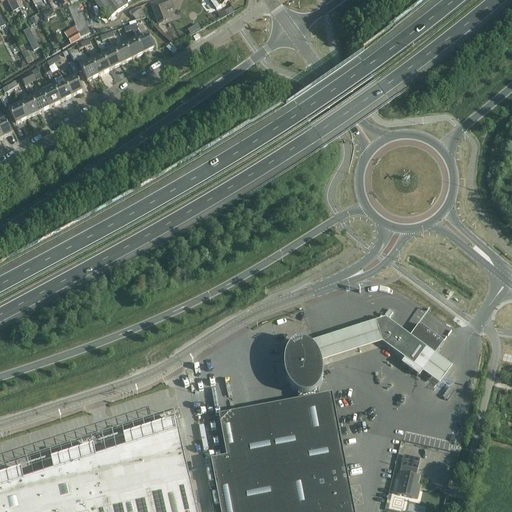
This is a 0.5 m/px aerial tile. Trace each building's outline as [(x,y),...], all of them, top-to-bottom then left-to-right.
[(16,2),(14,0),(0,0),(0,2),(0,3),(6,0),(12,13),(19,9),(16,2)] [(92,0),(108,20),(127,6),(122,0),(92,0)] [(169,0),(165,0),(151,6),(158,23),(168,19),(164,11),(173,8),(169,0)] [(222,6),(229,0),(212,0),(211,1),(217,9),(222,5),(222,6)] [(69,14),(79,10),(77,5),(67,9),(69,14)] [(132,17),(140,12),(137,9),(129,14),(132,17)] [(43,15),(45,20),(55,15),(52,10),(43,15)] [(71,19),(81,15),(79,10),(69,14),(71,19)] [(140,12),(132,17),(136,20),(144,16),(140,12)] [(74,24),(83,20),(81,15),(71,19),(74,24)] [(33,19),(27,22),(30,28),(36,25),(33,19)] [(76,29),(85,25),(83,20),(74,24),(76,29)] [(78,34),(87,30),(85,25),(76,29),(78,34)] [(29,30),(23,33),(33,53),(39,50),(29,30)] [(87,30),(78,34),(80,39),(89,35),(87,30)] [(136,40),(143,55),(154,49),(147,34),(136,40)] [(132,60),(143,55),(136,40),(125,45),(132,60)] [(114,51),(121,66),(132,60),(125,45),(119,48),(117,44),(112,47),(114,51)] [(110,71),(121,66),(114,51),(102,56),(110,71)] [(99,77),(110,71),(102,56),(91,62),(99,77)] [(87,82),(99,77),(91,62),(80,67),(87,82)] [(64,83),(72,98),(83,92),(76,77),(64,83)] [(72,98),(64,83),(62,78),(55,81),(58,86),(53,88),(60,103),(72,98)] [(49,109),(60,103),(53,88),(42,94),(49,109)] [(38,114),(49,109),(42,94),(31,99),(38,114)] [(27,119),(38,114),(31,99),(20,105),(27,119)] [(16,125),(27,119),(20,105),(8,110),(16,125)] [(0,122),(0,140),(0,141),(12,135),(4,120),(0,122)] [(443,342),(406,315),(396,328),(385,320),(376,323),(376,324),(382,342),(407,361),(422,371),(433,356),(443,342)] [(376,324),(310,346),(313,349),(316,352),(318,355),(320,359),(322,365),(383,346),(382,342),(376,324)] [(320,400),(318,390),(320,386),(321,383),(322,381),(323,377),(323,373),(322,369),(322,365),(320,359),(318,355),(316,352),(313,349),(310,346),(306,344),(302,343),(298,343),(295,345),(291,348),(288,351),(286,356),(285,360),(284,364),(284,368),(284,371),(283,372),(284,376),(285,376),(286,376),(287,379),(288,383),(290,387),(294,391),(298,394),(300,404),(219,419),(227,458),(211,461),(220,511),(285,511),(292,510),(292,511),(349,511),(348,507),(353,506),(332,398),(320,400)] [(453,370),(433,356),(422,371),(407,361),(402,367),(420,380),(423,375),(440,388),(453,370)] [(168,435),(165,425),(166,424),(165,423),(123,437),(126,449),(115,452),(114,448),(106,450),(107,455),(96,458),(93,447),(51,460),(54,472),(43,475),(42,471),(34,473),(35,478),(24,481),(21,470),(0,476),(0,511),(196,511),(180,441),(178,432),(168,435)] [(417,500),(419,491),(416,491),(419,478),(416,478),(420,460),(403,456),(399,474),(401,475),(397,495),(417,500)]
